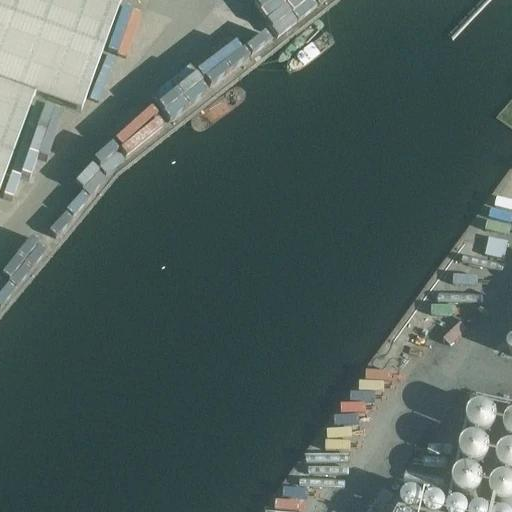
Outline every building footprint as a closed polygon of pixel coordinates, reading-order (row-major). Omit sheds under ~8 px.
[(0,0),(0,189),(34,97),(80,114),(121,0),(0,0)] [(311,0),(229,0),(219,8),(251,55),(318,9),(311,0)] [(462,433),(467,436),(473,437),(478,435),(482,432),(485,428),(486,423),(486,418),(483,412),(478,408),(472,407),(466,408),(460,411),(457,416),(456,423),(458,428),(462,433)] [(500,441),(506,444),(511,445),(511,444),(511,414),(510,415),(504,416),(499,419),(496,424),(495,430),(496,436),(500,441)] [(455,464),(461,467),(466,467),(471,466),(476,463),(479,459),(480,454),(480,449),(477,443),(472,439),(466,437),(459,439),(454,442),(451,447),(450,453),(452,459),(455,464)] [(493,472),(498,475),(503,476),(508,474),(511,472),(511,449),(509,447),(503,446),(497,447),(491,450),(488,456),(487,462),(489,468),(493,472)] [(449,496),(454,499),(459,499),(464,498),(469,495),(472,490),(473,485),(473,480),(470,475),(465,471),(459,469),(453,470),(447,474),(444,479),(443,485),(445,491),(449,496)] [(485,504),(491,507),(496,508),(501,506),(505,503),(509,499),(510,494),(509,489),(507,483),(502,479),(495,478),(489,479),(484,482),(481,487),(480,493),(481,499),(485,504)]
